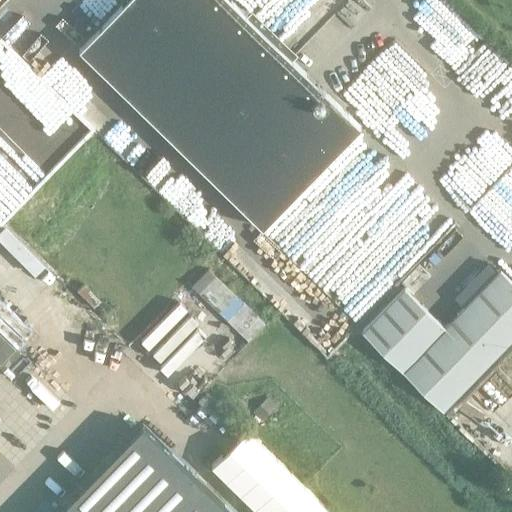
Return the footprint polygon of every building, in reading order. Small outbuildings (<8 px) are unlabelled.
[(261,227),(360,126),(230,0),(125,0),(78,49),(261,227)] [(268,229),(283,255),(293,249),(308,273),(315,269),(301,245),(295,249),(279,223),(268,229)] [(191,285),(247,340),(264,323),(208,269),(191,285)] [(404,287),(361,331),(442,410),(511,337),(511,281),(505,274),(495,274),(444,326),(404,287)] [(0,357),(11,346),(0,335),(0,357)] [(232,511),(142,424),(55,511),(232,511)] [(330,511),(247,431),(210,466),(257,511),(330,511)]
